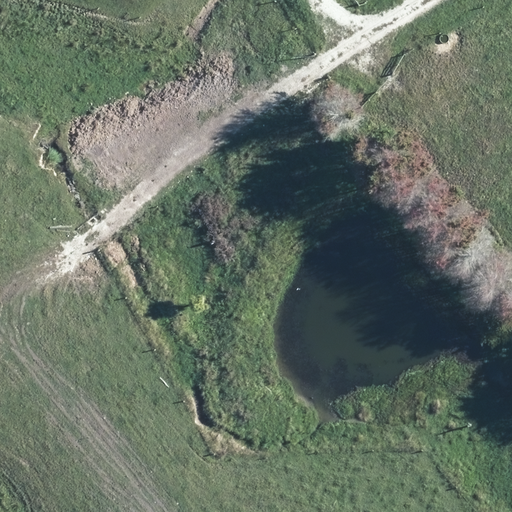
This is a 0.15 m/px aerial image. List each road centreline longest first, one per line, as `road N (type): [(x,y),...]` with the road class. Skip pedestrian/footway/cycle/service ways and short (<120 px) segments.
road 1 (track): [(73,266),(372,37)]
road 2 (track): [(295,0),(327,33),(372,37),(435,0)]
